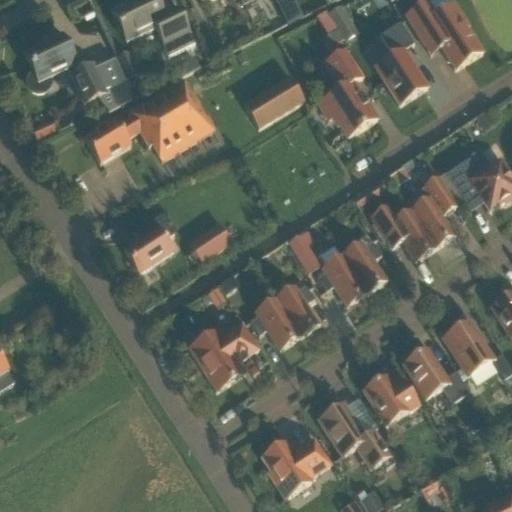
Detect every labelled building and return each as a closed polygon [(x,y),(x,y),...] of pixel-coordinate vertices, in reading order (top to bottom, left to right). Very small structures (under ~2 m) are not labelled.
[(155,32),(163,48),(161,49),(168,61),(194,48),(177,12),(162,19),(152,0),(146,0),(128,9),(126,5),(110,13),(126,46),(155,32)] [(272,0),(280,14),(294,7),(290,0),(272,0)] [(326,0),(331,9),(347,0),(326,0)] [(438,0),(428,7),(405,21),(430,60),(441,53),(455,75),(482,58),(466,32),(468,31),(455,9),(454,9),(448,0),(438,0)] [(340,11),(328,19),(344,44),(356,36),(340,11)] [(393,61),(375,72),(399,110),(427,92),(403,56),(413,49),(399,28),(379,41),(393,61)] [(328,41),(325,43),(331,52),(343,45),(336,35),(328,41)] [(105,95),(93,69),(79,75),(76,69),(61,37),(45,45),(47,48),(24,58),(33,78),(32,78),(31,79),(30,80),(29,82),(28,84),(28,85),(27,86),(27,88),(28,90),(29,92),(29,93),(30,94),(31,95),(32,96),(34,97),(37,98),(39,98),(40,97),(42,97),(43,96),(45,95),(46,93),(47,92),(48,90),(48,88),(49,87),(48,86),(48,84),(47,83),(67,73),(84,108),(96,102),(106,98),(105,95)] [(362,82),(345,55),(325,68),(341,94),(318,108),(328,124),(334,121),(348,143),(376,125),(361,101),(353,88),(362,82)] [(138,78),(128,56),(116,62),(126,84),(138,78)] [(205,72),(210,82),(231,72),(226,62),(205,72)] [(199,71),(195,63),(179,70),(183,79),(199,71)] [(195,75),(199,82),(207,79),(204,71),(195,75)] [(106,98),(96,102),(104,118),(117,112),(128,107),(140,101),(131,82),(105,95),(106,98)] [(258,134),(304,106),(289,82),(243,110),(258,134)] [(118,130),(115,125),(84,144),(99,170),(130,151),(126,144),(140,136),(149,152),(152,150),(162,167),(214,136),(183,84),(129,117),(132,122),(118,130)] [(486,115),(475,122),(484,136),(495,129),(486,115)] [(479,155),(444,178),(459,200),(472,191),(489,216),(504,206),(505,208),(511,203),(511,179),(511,178),(509,179),(499,164),(489,170),(479,155)] [(408,181),(405,176),(402,172),(391,180),(397,189),(408,181)] [(444,178),(438,182),(456,209),(462,205),(459,200),(444,178)] [(390,181),(356,195),(361,206),(394,192),(390,181)] [(426,206),(410,216),(426,241),(435,254),(455,241),(442,221),(452,214),(457,211),(456,209),(438,182),(419,194),(426,206)] [(388,210),(370,222),(384,244),(391,254),(401,247),(415,267),(435,254),(426,241),(410,216),(398,224),(388,210)] [(173,240),(160,220),(134,238),(138,245),(123,255),(139,279),(173,256),(165,245),(173,240)] [(232,247),(219,227),(188,248),(194,256),(197,261),(201,268),(232,247)] [(371,247),(366,238),(358,243),(361,248),(364,252),(371,247)] [(300,241),(288,249),(307,278),(319,271),(306,251),(300,241)] [(361,248),(341,261),(366,299),(386,286),(373,266),(381,261),(371,247),(364,252),(361,248)] [(341,261),(321,274),(324,278),(316,283),(325,297),(333,292),(346,312),(366,299),(341,261)] [(219,290),(225,300),(235,293),(229,284),(219,290)] [(297,295),(294,292),(274,305),(299,343),(319,330),(306,310),(314,305),(304,290),(297,295)] [(204,307),(209,303),(218,297),(216,293),(201,304),(204,307)] [(511,298),(491,313),(511,343),(511,341),(511,298)] [(274,305),(254,318),(257,322),(249,327),(258,341),(266,336),(279,356),(299,343),(274,305)] [(468,327),(443,344),(462,372),(468,381),(493,365),(468,327)] [(220,341),(192,360),(216,397),(245,378),(237,368),(258,354),(241,329),(221,342),(220,341)] [(445,383),(426,355),(403,370),(425,404),(441,394),(451,409),(469,398),(461,386),(455,377),(445,383)] [(511,376),(501,360),(493,366),(504,384),(511,379),(511,376)] [(0,396),(13,388),(6,377),(8,375),(0,362),(0,396)] [(462,372),(455,377),(461,386),(468,381),(462,372)] [(392,390),(386,381),(362,397),(385,431),(400,421),(401,422),(419,410),(402,384),(392,390)] [(365,442),(343,409),(317,426),(341,462),(355,453),(370,475),(381,467),(386,474),(394,468),(390,461),(374,436),(365,442)] [(480,418),(475,416),(468,420),(467,428),(470,433),(476,434),(482,430),(483,424),(480,418)] [(285,447),(261,463),(269,476),(267,477),(285,504),(311,487),(309,483),(329,470),(313,445),(292,458),(285,447)] [(383,511),(373,496),(359,505),(363,511),(383,511)] [(487,511),(511,511),(511,497),(487,510),(487,511)]
